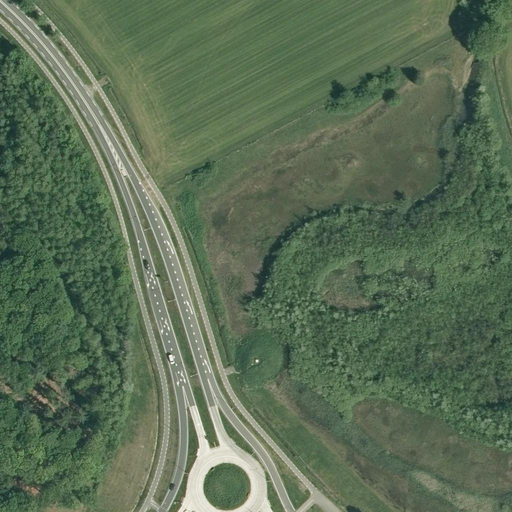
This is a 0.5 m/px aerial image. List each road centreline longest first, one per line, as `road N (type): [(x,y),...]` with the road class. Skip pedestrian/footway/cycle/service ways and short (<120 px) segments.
road 1 (secondary): [(204,379),(168,255),(111,148)]
road 2 (secondary): [(111,148),(182,380)]
road 3 (secondary): [(111,148),(50,54),(0,2)]
road 4 (unclassified): [(333,511),(237,404),(221,373)]
road 5 (track): [(0,186),(59,265),(81,329)]
road 6 (secondary): [(291,511),(263,454),(204,379)]
road 7 (secondary): [(182,380),(181,459),(161,511)]
